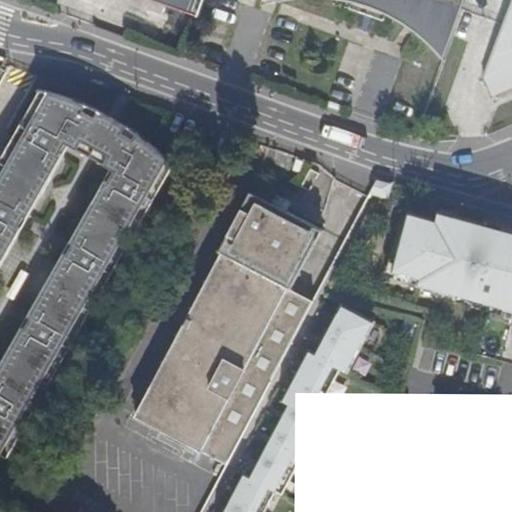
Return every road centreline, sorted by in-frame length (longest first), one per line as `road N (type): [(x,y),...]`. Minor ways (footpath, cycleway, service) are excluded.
road 1 (unclassified): [(0,27),(410,172),(462,184),(511,166)]
road 2 (unknown): [(366,157),(405,58),(377,31),(281,15),(231,109)]
